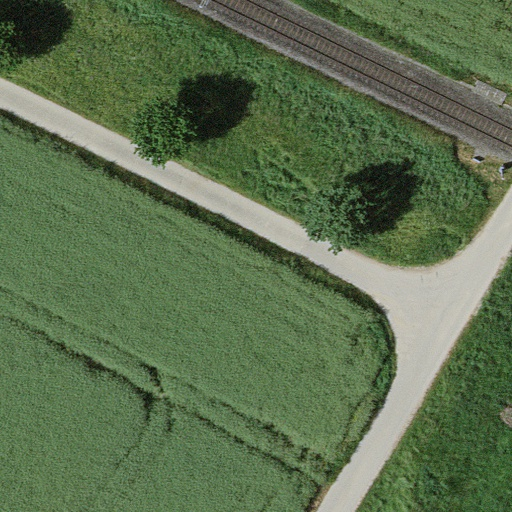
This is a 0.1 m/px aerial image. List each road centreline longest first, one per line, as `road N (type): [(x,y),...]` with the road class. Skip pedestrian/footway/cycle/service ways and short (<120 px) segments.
road 1 (track): [(450,313),(0,89)]
road 2 (track): [(334,511),(511,219)]
